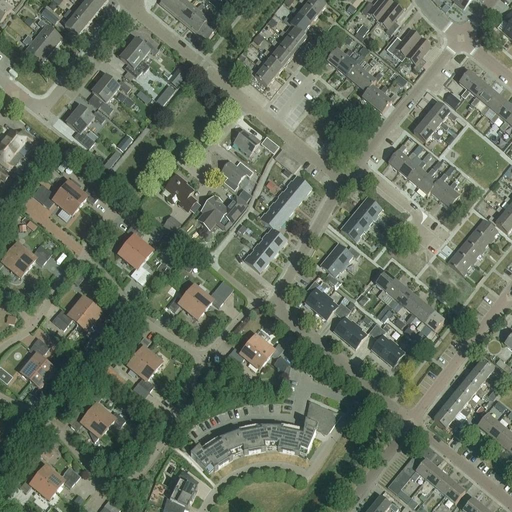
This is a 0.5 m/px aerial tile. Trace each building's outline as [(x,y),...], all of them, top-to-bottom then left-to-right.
[(4,0),(0,5),(0,23),(12,10),(6,5),(10,0),(4,0)] [(93,21),(101,12),(86,0),(79,0),(85,5),(80,10),(93,21)] [(86,0),(101,12),(108,2),(105,0),(86,0)] [(164,0),(160,6),(169,14),(180,0),(164,0)] [(180,0),(169,14),(178,21),(190,7),(184,3),(186,0),(180,0)] [(221,4),(216,0),(212,0),(209,4),(215,10),(221,4)] [(237,5),(229,0),(219,12),(227,18),(237,5)] [(289,9),(293,3),(288,0),(284,5),(289,9)] [(302,0),(299,4),(306,9),(307,8),(319,17),(327,8),(317,0),(313,0),(309,5),(302,0)] [(370,4),(362,13),(367,18),(368,16),(378,24),(394,5),(388,0),(381,0),(375,8),(370,4)] [(450,0),(464,11),(473,0),(450,0)] [(190,7),(178,21),(188,29),(200,15),(205,8),(202,5),(196,12),(190,7)] [(394,5),(378,24),(388,32),(386,34),(391,38),(399,28),(395,24),(404,13),(394,5)] [(295,10),(292,13),(298,19),(299,18),(311,27),(319,17),(307,8),(306,9),(301,15),(295,10)] [(41,16),(49,23),(54,27),(59,21),(46,10),(41,16)] [(85,30),(93,21),(80,10),(76,16),(69,11),(66,14),(84,28),(85,30)] [(200,15),(188,29),(197,37),(214,16),(211,13),(206,20),(200,15)] [(511,42),(511,13),(505,22),(510,27),(503,35),(511,42)] [(85,30),(84,28),(66,14),(64,18),(70,23),(65,29),(77,39),(85,30)] [(214,16),(197,37),(206,44),(218,30),(212,25),(218,19),(214,16)] [(286,20),(284,23),(290,28),(295,31),(303,37),(311,27),(299,18),(298,19),(293,25),(286,20)] [(41,22),(37,26),(44,31),(39,37),(54,50),(63,40),(41,22)] [(283,33),(280,36),(287,42),(288,41),(300,50),(308,41),(303,37),(295,31),(290,38),(283,33)] [(366,36),(360,31),(357,35),(363,40),(366,36)] [(406,60),(422,41),(412,32),(402,44),(398,40),(390,49),(387,53),(402,65),(406,60)] [(28,37),(25,41),(47,59),(54,50),(39,37),(34,43),(28,37)] [(258,37),(253,43),(259,48),(264,41),(258,37)] [(25,41),(22,44),(29,49),(24,56),(39,68),(47,59),(25,41)] [(275,43),(272,46),(279,52),(280,51),(292,60),(300,50),(288,41),(287,42),(282,48),(275,43)] [(422,41),(406,60),(415,68),(413,70),(418,75),(426,65),(422,61),(431,49),(422,41)] [(156,58),(159,53),(150,45),(146,50),(136,42),(128,51),(142,63),(150,53),(156,58)] [(150,69),(142,63),(128,51),(120,61),(130,69),(127,73),(136,81),(142,74),(145,76),(150,69)] [(267,52),(264,56),(271,61),(272,60),(284,70),(292,60),(280,51),(279,52),(274,58),(267,52)] [(337,52),(327,64),(337,73),(347,61),(348,61),(353,55),(349,52),(344,58),(337,52)] [(242,72),(248,64),(241,58),(234,65),(242,72)] [(259,62),(256,66),(263,71),(264,70),(276,80),(284,70),(272,60),(271,61),(266,68),(259,62)] [(347,61),(337,73),(347,81),(357,69),(363,63),(359,60),(353,66),(348,61),(347,61)] [(357,69),(347,81),(356,89),(366,77),(367,77),(372,71),(368,68),(363,74),(357,69)] [(251,72),(248,76),(255,81),(256,80),(268,90),(276,80),(264,70),(263,71),(258,78),(251,72)] [(469,74),(459,86),(466,92),(461,99),(465,102),(470,95),(480,83),(469,74)] [(175,75),(169,82),(177,89),(183,81),(175,75)] [(366,77),(356,89),(366,96),(372,89),(376,85),(377,85),(382,79),(379,76),(373,82),(367,77),(366,77)] [(127,95),(131,91),(121,83),(118,87),(106,78),(99,86),(113,98),(120,89),(127,95)] [(407,84),(399,78),(395,83),(403,89),(407,84)] [(480,83),(470,95),(476,100),(471,107),(474,110),(480,103),(479,103),(489,91),(480,83)] [(106,106),(113,98),(99,86),(92,95),(104,104),(100,109),(110,117),(113,112),(106,106)] [(366,96),(362,100),(372,108),(382,97),(382,98),(388,91),(384,88),(379,95),(372,89),(366,96)] [(479,103),(480,103),(486,108),(480,115),(484,118),(489,111),(499,99),(489,91),(479,103)] [(382,97),(372,108),(382,116),(391,105),(392,106),(398,99),(394,96),(388,103),(382,98),(382,97)] [(455,111),(460,105),(451,96),(445,102),(455,111)] [(489,111),(495,117),(490,123),(494,126),(499,119),(509,107),(499,99),(489,111)] [(130,110),(134,106),(130,102),(126,106),(130,110)] [(438,106),(430,116),(442,126),(443,125),(448,119),(454,124),(457,120),(450,115),(449,116),(438,106)] [(499,119),(505,125),(500,131),(503,134),(509,127),(508,127),(511,122),(511,110),(509,107),(499,119)] [(101,126),(105,122),(96,114),(92,118),(81,109),(73,117),(87,129),(94,120),(101,126)] [(430,116),(422,126),(434,136),(434,134),(440,128),(446,134),(449,130),(443,125),(442,126),(430,116)] [(90,152),(95,145),(86,138),(88,136),(84,133),(87,129),(73,117),(67,126),(78,135),(74,139),(90,152)] [(422,126),(414,135),(425,145),(431,138),(438,143),(441,140),(434,134),(434,136),(422,126)] [(449,130),(446,134),(454,141),(457,137),(449,130)] [(31,147),(35,141),(23,132),(19,137),(12,132),(4,142),(17,153),(26,143),(31,147)] [(250,158),(260,145),(255,140),(254,141),(244,134),(234,145),(250,158)] [(261,148),(273,157),(274,158),(279,151),(267,141),(261,148)] [(9,163),(17,153),(4,142),(0,146),(0,156),(2,157),(0,159),(0,164),(10,172),(14,167),(9,163)] [(128,149),(123,145),(122,144),(117,150),(122,155),(128,149)] [(398,155),(388,166),(398,174),(407,162),(401,157),(406,150),(402,147),(397,154),(398,155)] [(417,159),(424,151),(419,147),(412,155),(415,158),(417,159)] [(456,162),(461,155),(451,148),(446,155),(456,162)] [(73,155),(69,151),(65,155),(70,159),(73,155)] [(279,165),(287,156),(282,152),(275,161),(279,165)] [(108,173),(120,157),(116,154),(103,169),(108,173)] [(407,162),(398,174),(407,182),(417,171),(416,170),(410,165),(415,158),(412,155),(407,162)] [(284,169),(292,160),(287,156),(279,165),(284,169)] [(288,173),(296,163),(292,160),(284,169),(288,173)] [(296,163),(288,173),(293,177),(301,167),(296,163)] [(417,171),(407,182),(417,190),(427,179),(426,178),(420,173),(425,166),(422,163),(416,170),(417,171)] [(221,175),(228,180),(224,185),(234,194),(239,189),(237,188),(246,177),(250,180),(253,175),(243,167),(239,172),(230,164),(221,175)] [(0,179),(4,183),(9,177),(0,170),(0,179)] [(429,195),(436,187),(429,181),(435,174),(431,171),(426,178),(427,179),(417,190),(427,198),(429,195)] [(449,191),(448,191),(442,186),(447,180),(444,176),(438,183),(439,184),(436,187),(429,195),(439,204),(449,191)] [(188,214),(196,204),(190,198),(194,194),(182,185),(183,183),(177,177),(165,191),(171,196),(167,200),(168,203),(172,207),(175,207),(179,202),(180,204),(179,206),(188,214)] [(286,190),(287,190),(302,203),(312,191),(297,179),(292,185),(291,184),(286,190)] [(98,202),(91,196),(96,189),(92,186),(86,192),(87,193),(83,197),(78,193),(82,189),(72,182),(69,186),(69,185),(61,194),(60,194),(80,210),(86,202),(93,207),(98,202)] [(449,191),(439,204),(449,212),(459,200),(452,194),(457,187),(453,184),(448,191),(449,191)] [(282,195),(277,201),(278,201),(293,214),(302,203),(287,190),(283,195),(282,195)] [(52,195),(43,207),(49,212),(55,205),(72,219),(79,210),(80,211),(80,210),(60,194),(61,195),(57,200),(52,196),(53,196),(52,195)] [(250,200),(242,194),(239,199),(247,205),(250,200)] [(223,234),(227,229),(238,216),(245,208),(236,200),(226,211),(219,205),(221,203),(215,199),(214,201),(213,200),(203,213),(201,214),(203,216),(197,223),(210,234),(216,227),(223,234)] [(368,200),(358,211),(373,223),(374,224),(378,219),(377,218),(382,212),(368,200)] [(273,205),(269,211),(269,212),(284,224),(293,214),(278,201),(274,206),(273,205)] [(499,209),(496,213),(503,218),(503,217),(511,224),(511,208),(511,209),(505,215),(499,209)] [(358,211),(350,222),(364,234),(365,235),(369,229),(368,229),(373,223),(358,211)] [(265,216),(260,222),(272,232),(272,231),(276,235),(276,234),(284,224),(269,212),(265,217),(265,216)] [(491,219),(488,223),(494,228),(495,227),(507,237),(511,231),(511,224),(503,217),(503,218),(497,224),(491,219)] [(174,237),(182,227),(172,219),(164,229),(174,237)] [(350,222),(340,233),(356,246),(361,240),(359,239),(364,234),(350,222)] [(483,223),(474,234),(488,246),(490,247),(494,241),(493,240),(498,234),(483,223)] [(126,248),(146,264),(145,263),(153,254),(138,243),(142,238),(143,238),(131,228),(131,229),(126,235),(133,240),(127,248),(126,248)] [(154,237),(158,231),(154,228),(149,234),(154,237)] [(243,237),(247,232),(242,228),(238,233),(243,237)] [(184,249),(192,240),(181,231),(173,240),(184,249)] [(262,242),(277,255),(287,243),(276,234),(276,235),(272,231),(272,232),(267,237),(266,236),(262,242)] [(474,234),(465,245),(479,256),(481,257),(485,252),(484,251),(488,246),(474,234)] [(258,247),(253,253),(253,254),(268,266),(277,255),(262,242),(258,248),(258,247)] [(465,245),(456,255),(470,267),(472,268),(476,263),(475,262),(479,256),(465,245)] [(9,256),(29,272),(29,271),(35,263),(42,269),(47,263),(47,264),(47,263),(36,254),(35,254),(36,254),(32,259),(18,247),(10,256),(9,256)] [(339,247),(330,258),(345,271),(349,265),(352,267),(360,257),(351,249),(347,254),(339,247)] [(145,264),(146,264),(126,248),(126,249),(119,258),(136,272),(131,279),(136,283),(136,284),(137,284),(146,273),(146,272),(145,273),(141,269),(145,264)] [(249,258),(244,263),(260,276),(268,266),(253,254),(249,258)] [(456,255),(447,266),(463,279),(467,273),(466,272),(470,267),(456,255)] [(29,272),(9,256),(10,257),(6,262),(1,258),(2,258),(1,257),(0,258),(0,271),(4,267),(21,281),(28,272),(29,272)] [(330,258),(320,269),(329,276),(325,280),(334,288),(339,283),(335,280),(340,275),(341,276),(345,271),(330,258)] [(167,269),(161,264),(157,269),(162,274),(167,269)] [(377,299),(381,302),(386,296),(385,295),(395,284),(385,275),(375,287),(383,293),(377,299)] [(312,297),(304,306),(315,315),(328,299),(323,294),(322,296),(317,291),(320,288),(315,283),(307,293),(312,297)] [(387,307),(391,310),(396,304),(395,303),(405,292),(395,284),(385,295),(386,296),(392,301),(387,307)] [(186,298),(206,314),(205,313),(212,305),(218,311),(223,305),(224,305),(213,295),(212,296),(209,301),(194,289),(187,298),(186,298)] [(405,311),(415,300),(405,292),(395,303),(396,304),(402,309),(397,315),(401,318),(406,312),(405,311)] [(178,299),(168,311),(169,311),(175,315),(180,309),(197,323),(205,314),(206,314),(186,298),(187,299),(183,304),(178,300),(178,299)] [(364,298),(359,304),(363,308),(368,302),(364,298)] [(328,299),(315,315),(326,324),(334,315),(338,319),(346,309),(341,305),(338,309),(333,304),(334,303),(328,299)] [(414,319),(424,308),(415,300),(405,311),(406,312),(412,317),(407,323),(410,326),(415,320),(414,319)] [(57,318),(57,319),(68,328),(69,328),(69,327),(72,323),(77,327),(77,328),(93,308),(92,308),(83,301),(69,318),(62,313),(58,318),(57,318)] [(93,308),(77,328),(78,327),(87,335),(98,320),(103,324),(103,325),(113,313),(112,313),(106,309),(101,315),(93,309),(93,308)] [(425,328),(434,316),(424,308),(414,319),(415,320),(422,325),(416,331),(420,335),(426,328),(425,328)] [(343,323),(333,334),(344,343),(357,328),(352,323),(351,325),(346,320),(351,314),(346,309),(338,319),(343,323)] [(389,322),(393,317),(389,314),(381,323),(384,326),(388,321),(389,322)] [(435,335),(444,324),(434,316),(425,328),(426,328),(431,333),(426,339),(430,343),(435,336),(435,335)] [(373,340),(381,331),(376,327),(368,336),(373,340)] [(357,328),(344,343),(355,353),(367,338),(361,333),(362,332),(357,328)] [(414,334),(408,329),(404,334),(410,339),(414,334)] [(388,343),(383,338),(386,335),(381,331),(373,340),(378,344),(370,352),(382,362),(395,346),(389,341),(388,343)] [(417,345),(423,337),(420,335),(414,343),(417,345)] [(273,353),(263,345),(256,339),(248,348),(247,348),(267,364),(267,363),(271,358),(275,362),(276,363),(285,351),(284,351),(278,346),(273,353)] [(144,340),(135,351),(135,352),(136,351),(140,355),(136,360),(135,359),(135,360),(155,376),(154,375),(162,366),(145,352),(150,345),(144,341),(145,340),(144,340)] [(395,346),(382,362),(393,371),(400,362),(404,366),(412,357),(407,352),(404,356),(399,352),(400,350),(395,346)] [(30,385),(46,365),(45,366),(41,361),(44,357),(45,357),(34,347),(33,348),(34,348),(29,354),(35,359),(21,376),(30,384),(30,385)] [(88,358),(93,352),(86,347),(81,352),(88,358)] [(267,364),(247,348),(248,349),(241,357),(235,351),(230,357),(230,356),(229,357),(241,366),(245,361),(259,373),(266,364),(267,364)] [(68,367),(72,362),(67,358),(63,363),(68,367)] [(136,361),(128,370),(143,381),(139,386),(138,386),(149,396),(150,395),(154,389),(148,383),(154,376),(155,376),(135,360),(136,361)] [(503,371),(506,367),(500,362),(496,366),(503,371)] [(498,380),(501,376),(495,371),(494,372),(482,363),(474,373),(485,382),(487,381),(492,375),(498,380)] [(39,391),(33,397),(39,402),(39,403),(49,391),(48,391),(43,388),(55,373),(46,366),(47,365),(46,365),(30,385),(31,384),(39,391)] [(511,371),(506,367),(503,371),(509,376),(511,372),(511,371)] [(123,389),(128,383),(111,368),(105,375),(123,389)] [(0,372),(0,377),(9,386),(15,379),(3,369),(0,372)] [(493,386),(487,381),(485,382),(474,373),(466,383),(478,392),(479,391),(484,385),(490,390),(493,386)] [(251,396),(257,388),(245,378),(238,386),(251,396)] [(485,396),(479,391),(478,392),(466,383),(458,392),(470,402),(471,401),(476,394),(482,400),(485,396)] [(496,401),(501,392),(496,389),(491,399),(496,401)] [(477,406),(471,401),(470,402),(458,392),(450,402),(462,412),(463,410),(468,404),(474,410),(477,406)] [(493,404),(485,397),(482,401),(487,405),(483,409),(487,411),(493,404)] [(469,416),(463,410),(462,412),(450,402),(442,412),(454,422),(455,420),(460,414),(466,419),(469,416)] [(199,449),(190,458),(206,474),(211,468),(214,473),(233,460),(230,456),(243,451),(244,456),(266,452),(265,447),(279,447),(278,452),(300,457),(301,452),(308,454),(318,430),(330,435),(342,417),(310,403),(303,437),(283,433),(283,431),(283,430),(260,430),(260,431),(261,431),(261,432),(241,436),(241,435),(241,434),(219,442),(220,443),(221,444),(204,455),(199,449)] [(89,416),(88,417),(108,433),(108,432),(114,424),(121,430),(126,424),(115,414),(114,415),(115,415),(111,420),(97,408),(89,417),(89,416)] [(461,425),(455,420),(454,422),(442,412),(434,422),(446,432),(452,424),(458,429),(461,425)] [(80,418),(70,429),(71,430),(71,429),(77,434),(83,427),(91,434),(89,435),(90,436),(95,446),(99,441),(100,441),(107,433),(108,433),(88,417),(89,417),(85,422),(80,419),(80,418)] [(487,417),(477,430),(487,438),(497,425),(487,417)] [(497,425),(487,438),(497,446),(507,434),(497,425)] [(0,431),(0,439),(5,443),(5,444),(15,432),(14,432),(8,427),(3,434),(0,431)] [(465,428),(458,437),(456,439),(461,444),(464,440),(465,439),(465,438),(470,433),(465,428)] [(511,437),(507,434),(497,446),(507,454),(511,447),(511,437)] [(0,450),(0,459),(13,464),(16,455),(0,450)] [(418,472),(421,468),(413,460),(409,465),(418,472)] [(425,483),(436,470),(426,462),(421,468),(418,472),(416,475),(420,478),(425,483)] [(414,476),(416,475),(418,472),(409,465),(405,469),(414,476)] [(411,481),(414,476),(405,469),(402,473),(411,481)] [(60,481),(46,470),(38,479),(57,494),(63,486),(70,491),(75,486),(81,479),(69,470),(64,476),(64,477),(60,481)] [(436,470),(425,483),(435,491),(446,479),(436,470)] [(179,483),(175,493),(193,502),(197,492),(188,487),(193,480),(183,473),(176,482),(179,483)] [(407,485),(410,481),(411,481),(402,473),(399,478),(407,485)] [(415,485),(420,478),(416,475),(414,476),(411,481),(410,481),(415,485)] [(404,489),(407,485),(399,478),(395,482),(404,489)] [(29,480),(20,491),(21,491),(26,496),(32,489),(49,503),(57,494),(38,479),(34,484),(29,480),(30,480),(29,480)] [(446,479),(435,491),(445,499),(455,487),(446,479)] [(400,493),(404,489),(395,482),(391,486),(400,493)] [(397,498),(400,493),(391,486),(388,490),(397,498)] [(455,487),(445,499),(455,507),(465,495),(455,487)] [(167,500),(164,511),(166,511),(176,511),(178,507),(188,511),(193,502),(175,493),(170,502),(167,501),(167,500)] [(400,493),(397,498),(407,506),(410,502),(400,493)] [(381,499),(373,509),(376,511),(387,511),(389,510),(391,511),(397,511),(399,511),(392,506),(391,507),(381,499)] [(408,507),(414,511),(418,506),(412,501),(408,507)] [(473,501),(463,511),(480,511),(482,509),(473,501)]
